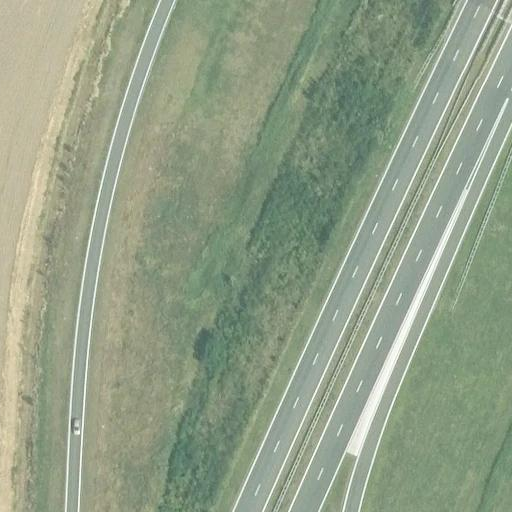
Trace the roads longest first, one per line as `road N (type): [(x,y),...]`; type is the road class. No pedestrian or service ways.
road 1 (trunk): [(481,0),(245,511)]
road 2 (trunk): [(165,0),(95,239),(71,511)]
road 3 (trunk): [(304,511),(494,91)]
road 4 (trunk): [(352,511),(383,413),(477,186),(494,91)]
